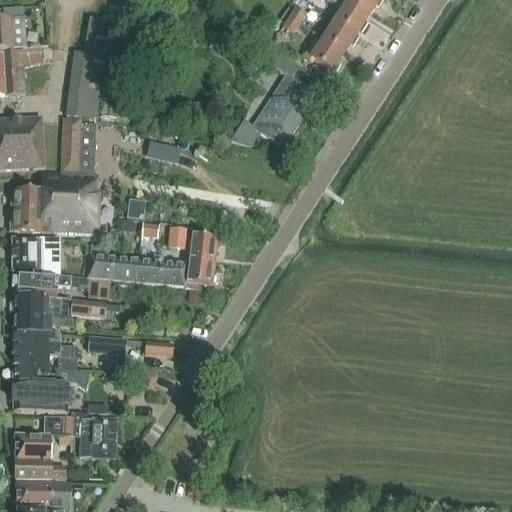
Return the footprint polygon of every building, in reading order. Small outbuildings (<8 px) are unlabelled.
[(370,16),(344,0),(325,0),(326,0),(343,11),(336,22),(357,36),(370,16)] [(344,0),(370,16),(380,0),(344,0)] [(296,9),(289,20),(299,26),(303,20),(306,16),(296,9)] [(344,55),(357,36),(336,22),(330,18),(317,37),(344,55)] [(0,53),(11,52),(25,51),(23,20),(0,21),(0,53)] [(289,20),(282,30),(293,36),(299,26),(289,20)] [(72,97),(69,121),(81,122),(96,124),(98,98),(114,100),(126,27),(94,21),(88,56),(81,98),(72,97)] [(238,28),(229,41),(256,58),(253,63),(273,75),(275,73),(281,62),(282,61),(263,48),(265,45),(265,44),(238,28)] [(344,55),(317,37),(314,42),(320,46),(318,50),(311,46),(302,61),(311,67),(313,64),(331,75),(333,73),(335,74),(342,64),(339,63),(344,55)] [(17,54),(4,55),(6,98),(20,97),(24,97),(23,70),(43,67),(42,49),(22,52),(22,53),(17,54)] [(252,83),(258,74),(251,69),(244,79),(252,83)] [(243,123),(228,146),(250,152),(260,136),(273,144),(283,151),(289,141),(317,99),(294,84),(292,83),(285,78),(285,79),(266,109),(252,129),(243,123)] [(101,102),(100,121),(114,121),(115,103),(101,102)] [(0,173),(44,171),(41,121),(0,123),(0,173)] [(62,121),(60,178),(79,179),(81,127),(81,123),(81,122),(69,121),(67,121),(62,121)] [(190,155),(146,148),(144,164),(187,171),(190,155)] [(11,193),(11,214),(40,215),(41,209),(81,210),(82,196),(100,197),(100,195),(96,195),(97,179),(79,179),(60,178),(43,178),(41,194),(11,193)] [(40,215),(11,214),(10,235),(98,239),(100,197),(82,196),(81,210),(41,209),(40,215)] [(129,203),(126,221),(142,223),(145,205),(129,203)] [(117,224),(117,233),(132,234),(132,224),(117,224)] [(141,227),(140,241),(157,243),(158,229),(141,227)] [(187,263),(213,265),(216,241),(189,238),(187,263)] [(54,277),(54,242),(38,242),(12,243),(12,275),(54,277)] [(111,284),(113,260),(90,258),(88,281),(88,282),(90,282),(110,283),(111,284)] [(111,284),(135,286),(137,262),(113,260),(111,284)] [(160,288),(162,264),(137,262),(135,286),(160,288)] [(210,289),(213,265),(187,263),(186,266),(183,293),(200,295),(201,288),(210,289)] [(183,290),(186,266),(162,264),(160,288),(183,290)] [(70,289),(71,279),(46,278),(15,276),(14,282),(12,282),(11,292),(14,292),(14,298),(37,300),(56,302),(57,289),(70,290),(70,289)] [(110,283),(90,282),(88,282),(88,281),(71,279),(70,289),(88,291),(87,302),(108,304),(110,283)] [(189,305),(199,306),(200,295),(190,294),(189,305)] [(103,321),(105,307),(76,305),(56,302),(37,300),(14,298),(13,298),(13,317),(51,320),(52,312),(71,314),(71,318),(103,321)] [(154,329),(168,330),(170,316),(155,315),(154,329)] [(60,339),(60,337),(51,336),(52,329),(68,330),(68,322),(51,320),(13,317),(12,336),(60,339)] [(76,374),(76,351),(59,349),(60,339),(12,336),(12,360),(49,361),(58,361),(57,373),(57,374),(75,374),(76,374)] [(88,357),(124,360),(125,344),(89,341),(88,357)] [(144,357),(171,360),(173,348),(145,346),(144,357)] [(48,380),(48,377),(49,361),(12,360),(13,385),(36,385),(36,380),(48,380)] [(157,375),(126,369),(124,379),(133,380),(131,388),(153,392),(157,375)] [(75,387),(85,394),(86,388),(87,383),(87,375),(76,374),(57,374),(57,373),(55,373),(55,386),(36,385),(13,385),(13,414),(67,417),(67,414),(75,413),(76,398),(67,394),(68,387),(75,387)] [(107,409),(87,408),(86,417),(89,417),(106,418),(107,409)] [(89,417),(86,417),(73,417),(72,436),(80,437),(79,461),(114,463),(116,424),(89,423),(89,417)] [(72,421),(59,420),(57,439),(71,440),(71,431),(72,421)] [(50,464),(50,441),(50,438),(14,437),(15,464),(50,464)] [(15,464),(15,483),(51,483),(51,485),(64,485),(64,470),(50,470),(50,464),(15,464)] [(16,487),(16,511),(69,511),(70,492),(74,492),(74,487),(70,487),(51,487),(16,487)]
